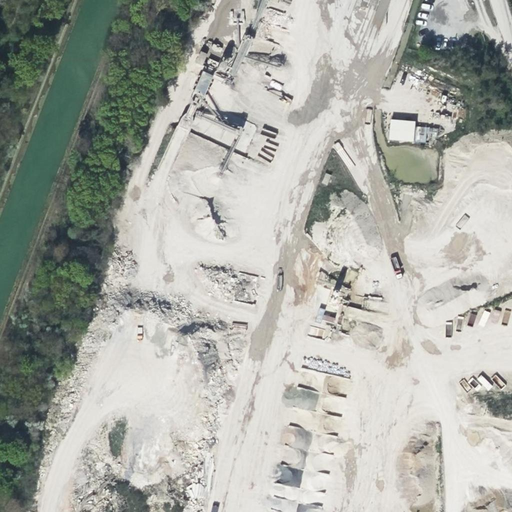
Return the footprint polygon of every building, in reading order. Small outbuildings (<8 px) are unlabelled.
[(380,0),(378,8),(386,10),(389,0),(380,0)] [(199,82),(208,86),(212,75),(204,71),(199,82)] [(207,134),(211,120),(195,115),(191,129),(207,134)] [(389,141),(413,141),(414,120),(390,119),(389,141)] [(414,142),(428,142),(428,127),(414,126),(414,142)] [(262,148),(260,156),(271,159),(273,151),(262,148)] [(464,214),(455,225),(461,229),(469,218),(464,214)] [(337,294),(345,298),(349,289),(341,285),(337,294)] [(479,309),(478,315),(470,313),(468,324),(476,325),(486,327),(489,310),(479,309)] [(508,324),(510,311),(504,310),(502,323),(508,324)] [(326,312),(323,318),(332,324),(335,318),(326,312)] [(309,333),(322,338),(325,330),(311,326),(309,333)] [(481,374),(476,379),(488,390),(493,385),(481,374)] [(467,392),(478,384),(472,376),(461,384),(467,392)]
